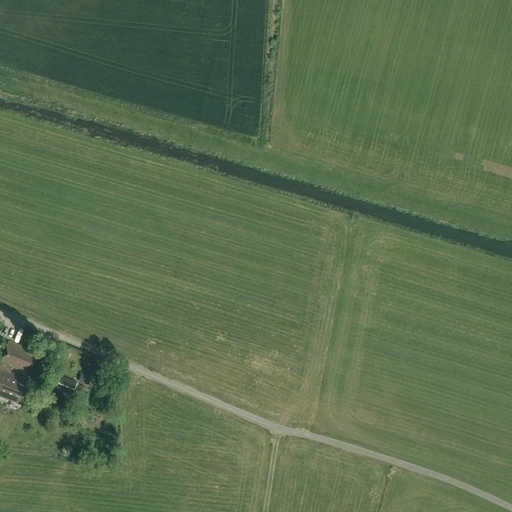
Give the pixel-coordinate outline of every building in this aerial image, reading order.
[(16,368),(24,348),(9,342),(0,363),(0,390),(8,371),(10,372),(12,366),(13,367),(16,368)] [(24,348),(16,368),(33,375),(42,354),(24,348)] [(10,372),(8,371),(0,390),(0,395),(22,404),(31,380),(11,373),(10,372)] [(52,372),(46,386),(73,397),(78,382),(52,372)] [(83,375),(80,383),(90,386),(93,378),(83,375)]
